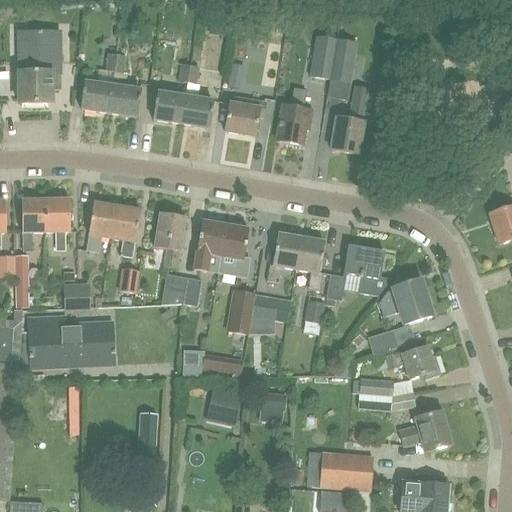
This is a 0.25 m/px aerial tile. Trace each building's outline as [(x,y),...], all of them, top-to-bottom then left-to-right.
[(90,13),(114,14),(114,4),(90,3),(90,13)] [(59,75),(59,34),(17,34),(18,75),(17,75),(17,106),(49,106),(51,92),(59,91),(59,75)] [(333,63),(336,42),(317,39),(310,78),(329,82),(333,63)] [(356,46),(336,42),(333,63),(329,82),(349,85),(356,46)] [(180,126),(192,47),(178,45),(176,65),(180,66),(177,83),(174,82),(173,98),(156,95),(152,122),(180,126)] [(211,103),(198,101),(199,86),(196,86),(198,69),(201,54),(193,53),(191,67),(189,67),(192,47),(180,126),(207,130),(211,103)] [(108,116),(116,57),(107,56),(105,73),(101,72),(99,87),(84,84),(80,112),(108,116)] [(126,57),(116,57),(108,116),(135,120),(139,92),(124,90),(127,75),(125,74),(126,57)] [(264,106),(262,105),(264,92),(252,90),(249,103),(233,100),(232,107),(228,106),(223,134),(254,139),(257,119),(262,120),(264,106)] [(308,134),(312,113),(302,112),(305,94),(293,92),(290,109),(281,108),(275,142),(302,147),(305,133),(308,134)] [(361,124),(364,108),(351,106),(348,122),(335,120),(329,152),(356,157),(362,125),(361,124)] [(68,201),(43,202),(43,235),(54,235),(55,252),(63,252),(63,234),(69,234),(68,201)] [(43,235),(43,202),(19,202),(20,235),(21,235),(21,253),(30,252),(30,235),(43,235)] [(110,242),(115,210),(92,206),(84,253),(97,255),(99,241),(110,242)] [(511,207),(489,214),(499,246),(511,242),(511,207)] [(139,214),(115,210),(110,242),(121,244),(119,259),(131,261),(139,214)] [(179,254),(184,221),(158,217),(153,249),(165,251),(163,268),(175,270),(178,253),(179,254)] [(217,276),(225,228),(200,224),(193,271),(205,273),(206,269),(217,271),(216,276),(217,276)] [(247,231),(225,228),(217,276),(245,280),(248,263),(242,262),(247,231)] [(295,273),(300,241),(276,237),(271,267),(268,267),(265,283),(277,285),(280,270),(295,273)] [(323,245),(300,241),(295,273),(309,275),(306,290),(319,292),(321,276),(318,275),(323,245)] [(378,282),(382,254),(347,248),(342,276),(378,282)] [(0,279),(14,279),(13,258),(0,257),(0,279)] [(28,257),(13,258),(14,279),(15,279),(16,310),(30,310),(28,257)] [(136,295),(139,273),(122,271),(118,293),(136,295)] [(181,306),(182,279),(166,276),(162,301),(149,300),(149,299),(141,299),(141,296),(135,296),(133,309),(140,308),(140,307),(148,307),(160,307),(160,308),(180,306),(181,306)] [(325,301),(326,301),(325,307),(333,309),(334,303),(341,304),(346,279),(329,276),(325,301)] [(202,283),(182,279),(181,306),(197,309),(202,283)] [(419,284),(392,292),(386,293),(378,305),(382,319),(399,314),(403,327),(429,318),(419,284)] [(86,311),(86,288),(62,288),(62,312),(86,311)] [(250,326),(255,297),(232,293),(228,323),(250,326)] [(290,302),(278,301),(255,297),(250,326),(251,326),(248,338),(265,341),(267,329),(268,329),(269,322),(286,325),(290,302)] [(319,326),(323,306),(307,303),(303,323),(319,326)] [(26,321),(27,334),(21,334),(18,372),(29,371),(114,367),(112,324),(60,327),(59,319),(26,321)] [(0,502),(9,504),(18,372),(21,334),(22,323),(0,321),(0,502)] [(439,376),(434,359),(430,360),(426,349),(400,357),(399,354),(385,359),(389,371),(403,366),(408,381),(425,375),(426,380),(439,376)] [(359,381),(358,395),(391,398),(392,384),(359,381)] [(239,402),(212,395),(208,415),(235,421),(239,402)] [(390,414),(391,398),(358,395),(357,411),(390,414)] [(438,414),(437,409),(413,416),(416,429),(399,434),(403,448),(420,443),(423,454),(449,446),(440,413),(438,414)] [(371,459),(321,455),(309,454),(307,488),(369,493),(371,459)] [(451,511),(452,506),(445,505),(447,487),(419,486),(401,485),(400,511),(451,511)] [(79,511),(80,493),(70,492),(70,499),(50,498),(49,511),(79,511)]
